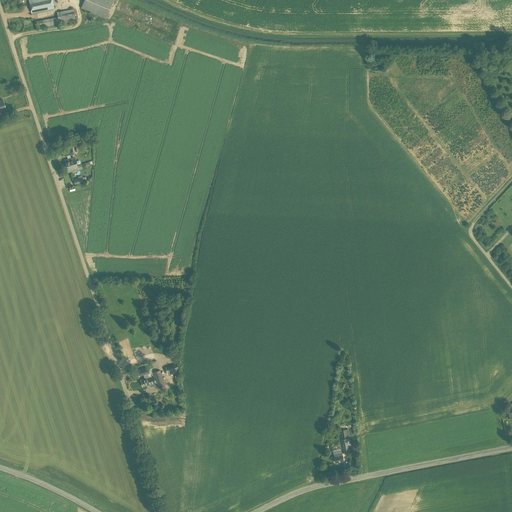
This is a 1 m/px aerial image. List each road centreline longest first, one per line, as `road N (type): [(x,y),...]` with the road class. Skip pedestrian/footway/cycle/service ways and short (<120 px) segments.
road 1 (unclassified): [(164,511),(0,7)]
road 2 (tertiary): [(257,511),(302,490),(511,449)]
road 3 (unclassified): [(511,285),(472,226),(511,181)]
